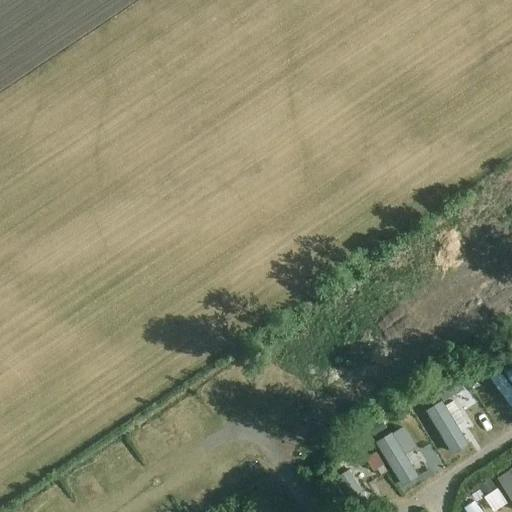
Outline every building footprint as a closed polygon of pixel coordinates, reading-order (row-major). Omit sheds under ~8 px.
[(511,397),(497,367),(484,374),(501,409),(511,403),(511,397)] [(428,397),(439,406),(450,391),(439,383),(428,397)] [(413,410),(420,422),(435,413),(428,402),(413,410)] [(420,423),(433,448),(449,440),(436,415),(420,423)] [(398,439),(405,451),(417,445),(410,433),(398,439)] [(377,452),(386,471),(400,464),(392,445),(377,452)] [(506,511),(511,511),(511,487),(501,470),(452,502),(458,511),(483,511),(480,506),(481,505),(485,511),(501,511),(505,509),(506,511)]
